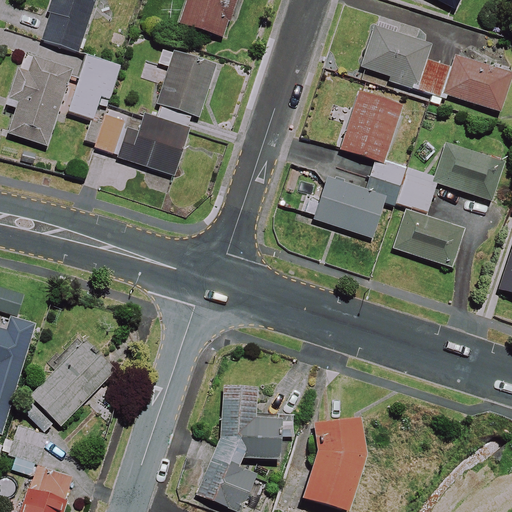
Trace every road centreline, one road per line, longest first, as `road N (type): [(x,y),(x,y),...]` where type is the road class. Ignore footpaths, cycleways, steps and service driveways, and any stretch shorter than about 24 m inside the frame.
road 1 (residential): [(511,381),(212,281)]
road 2 (residential): [(212,281),(310,0)]
road 3 (residential): [(212,281),(194,305),(127,511)]
road 4 (residential): [(212,281),(0,219)]
